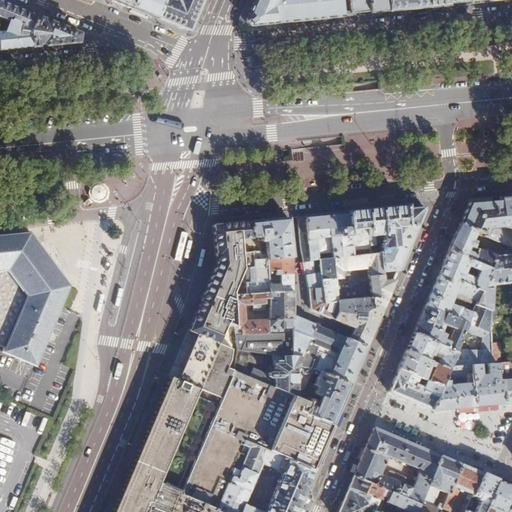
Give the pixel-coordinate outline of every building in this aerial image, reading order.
[(111,0),(111,1),(130,9),(133,0),(111,0)] [(133,0),(130,9),(142,14),(149,16),(149,15),(158,18),(164,0),(133,0)] [(164,0),(158,18),(189,31),(197,11),(201,0),(164,0)] [(272,2),(261,0),(253,0),(251,6),(245,20),(250,26),(275,24),(272,2)] [(261,0),(272,2),(275,24),(342,17),(341,0),(261,0)] [(349,0),(351,14),(369,11),(367,0),(349,0)] [(369,14),(389,12),(387,0),(367,0),(369,11),(369,14)] [(387,0),(389,12),(431,7),(430,0),(387,0)] [(2,2),(0,1),(0,51),(80,43),(81,34),(2,2)] [(511,195),(469,199),(462,218),(459,224),(475,230),(484,233),(484,234),(508,242),(511,242),(511,231),(511,230),(494,232),(493,229),(503,225),(511,224),(511,230),(511,229),(511,195)] [(46,201),(32,202),(33,211),(47,210),(46,201)] [(381,272),(398,270),(412,236),(424,208),(421,205),(304,217),(309,260),(318,259),(317,253),(325,252),(326,258),(353,255),(352,245),(375,243),(375,240),(382,239),(382,246),(379,253),(381,272)] [(309,260),(304,217),(295,217),(298,251),(300,260),(309,260)] [(286,218),(250,222),(251,236),(251,237),(260,237),(261,250),(258,250),(259,253),(265,253),(265,259),(290,256),(286,218)] [(251,236),(250,222),(212,226),(216,264),(189,332),(197,336),(236,351),(235,334),(235,329),(233,302),(232,295),(246,294),(245,282),(249,282),(248,267),(254,267),(253,259),(253,250),(258,250),(261,250),(260,237),(251,237),(251,236)] [(475,230),(459,224),(453,239),(448,250),(475,261),(478,249),(472,248),(474,242),(471,240),(475,230)] [(503,225),(493,229),(494,232),(511,230),(511,224),(503,225)] [(29,232),(0,234),(0,346),(3,348),(1,352),(34,367),(48,334),(68,285),(29,232)] [(511,252),(496,254),(478,249),(475,261),(491,267),(481,291),(476,301),(477,301),(493,308),(492,320),(498,320),(498,305),(493,305),(494,283),(511,280),(511,252)] [(258,250),(253,250),(253,259),(254,267),(248,267),(249,282),(245,282),(246,294),(291,291),(291,285),(291,273),(267,275),(265,259),(265,253),(259,253),(258,250)] [(481,291),(491,267),(475,261),(448,250),(443,263),(437,277),(453,283),(455,280),(481,291)] [(381,281),(381,272),(379,253),(353,255),(326,258),(318,259),(309,260),(300,260),(303,275),(333,272),(334,280),(342,279),(341,271),(366,268),(370,297),(359,299),(361,291),(360,286),(340,290),(340,301),(336,301),(337,313),(334,320),(370,337),(382,308),(394,280),(388,280),(381,281)] [(267,275),(291,273),(290,264),(290,256),(265,259),(267,275)] [(333,272),(303,275),(304,280),(306,289),(334,285),(334,280),(333,272)] [(425,306),(492,334),(492,320),(493,308),(477,301),(470,316),(464,314),(466,310),(450,304),(453,297),(452,296),(454,292),(476,301),(481,291),(455,280),(453,283),(437,277),(429,295),(425,306)] [(309,310),(334,320),(337,313),(336,301),(334,285),(306,289),(308,302),(309,310)] [(292,314),(292,306),(291,291),(246,294),(232,295),(233,302),(235,329),(240,329),(241,334),(293,332),(292,314)] [(483,340),(478,351),(456,351),(448,368),(471,366),(494,364),(492,334),(425,306),(420,318),(413,333),(456,351),(464,332),(483,340)] [(235,334),(236,351),(282,356),(293,353),(293,359),(297,361),(312,323),(292,314),(293,332),(241,334),(235,334)] [(236,351),(233,371),(302,399),(306,392),(303,390),(313,368),(319,371),(350,385),(358,365),(360,359),(366,346),(330,331),(312,323),(297,361),(293,359),(293,353),(282,356),(236,351)] [(436,363),(448,368),(456,351),(413,333),(410,342),(406,351),(428,360),(431,351),(434,350),(441,353),(436,363)] [(203,391),(222,399),(233,371),(236,351),(197,336),(190,355),(180,381),(203,391)] [(428,382),(441,387),(448,368),(436,363),(428,360),(406,351),(401,362),(398,370),(423,380),(428,369),(424,368),(426,365),(434,368),(428,382)] [(511,362),(499,363),(500,370),(511,369),(511,362)] [(471,366),(474,406),(486,405),(502,404),(500,380),(497,378),(495,364),(494,364),(471,366)] [(454,408),(474,406),(471,366),(448,368),(441,387),(431,409),(433,410),(454,408)] [(423,380),(398,370),(393,381),(388,392),(412,401),(431,409),(441,387),(428,382),(423,380)] [(233,371),(222,399),(326,442),(329,433),(333,425),(305,413),(309,402),(302,399),(233,371)] [(305,413),(333,425),(337,415),(344,399),(350,385),(319,371),(312,386),(315,388),(313,391),(315,394),(320,396),(318,402),(310,399),(309,402),(305,413)] [(113,511),(220,511),(181,495),(222,399),(203,391),(170,378),(113,511)] [(511,402),(511,378),(500,380),(502,404),(511,402)] [(181,495),(220,511),(241,511),(245,504),(262,463),(267,450),(314,470),(322,451),(326,442),(222,399),(199,450),(181,495)] [(408,442),(374,428),(364,450),(353,476),(419,504),(440,456),(408,442)] [(296,511),(305,490),(314,470),(267,450),(262,463),(277,469),(276,470),(282,473),(268,506),(283,511),(296,511)] [(440,456),(419,504),(415,511),(440,511),(460,464),(449,460),(440,456)] [(472,496),(482,474),(477,472),(460,464),(440,511),(449,511),(459,489),(469,493),(466,499),(470,501),(472,496)] [(484,511),(498,480),(490,477),(482,474),(472,496),(477,498),(476,500),(480,501),(475,511),(484,511)] [(337,511),(379,511),(381,509),(375,507),(380,495),(388,498),(386,503),(408,511),(415,511),(419,504),(353,476),(345,495),(337,511)] [(501,511),(511,511),(511,486),(498,480),(484,511),(492,511),(494,509),(501,511)]
